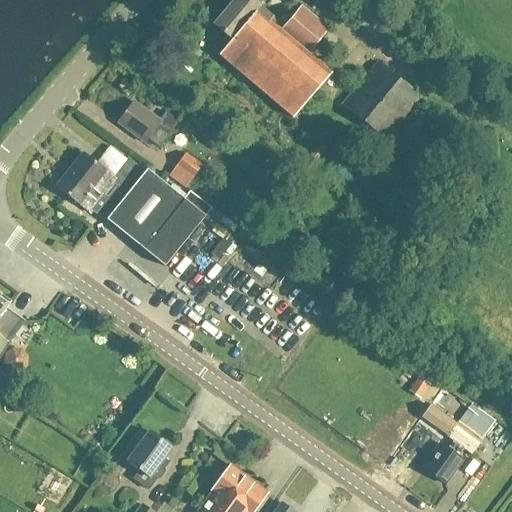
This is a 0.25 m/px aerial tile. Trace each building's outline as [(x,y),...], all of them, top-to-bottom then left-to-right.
[(294,117),(332,73),(309,53),(328,30),(300,7),(280,31),(269,21),(272,17),(252,0),(235,0),(215,24),(233,39),(220,55),(294,117)] [(421,97),(380,61),(344,103),(384,139),(421,97)] [(160,147),(180,121),(167,111),(160,120),(135,101),(119,122),(145,142),(148,138),(160,147)] [(112,145),(103,158),(118,167),(126,154),(112,145)] [(111,214),(137,180),(125,171),(118,180),(83,153),(57,187),(91,213),(92,210),(96,213),(101,206),(111,214)] [(186,153),(169,176),(185,188),(202,165),(186,153)] [(165,265),(205,214),(146,169),(137,180),(111,214),(107,219),(165,265)] [(186,249),(194,257),(206,245),(198,237),(186,249)] [(34,294),(40,304),(57,294),(51,284),(34,294)] [(0,351),(2,353),(4,350),(25,321),(24,321),(5,308),(10,302),(0,294),(0,351)] [(426,376),(415,391),(427,400),(438,385),(426,376)] [(464,459),(459,456),(466,447),(473,453),(496,421),(480,409),(465,429),(459,424),(450,436),(457,440),(450,449),(443,444),(425,468),(446,483),(464,459)] [(148,490),(157,479),(160,478),(165,472),(164,469),(169,463),(164,459),(172,449),(150,432),(141,444),(136,441),(124,457),(129,461),(128,462),(140,471),(134,479),(148,490)] [(254,511),(268,492),(231,465),(212,491),(212,492),(197,511),(254,511)] [(294,511),(282,503),(275,511),(294,511)]
